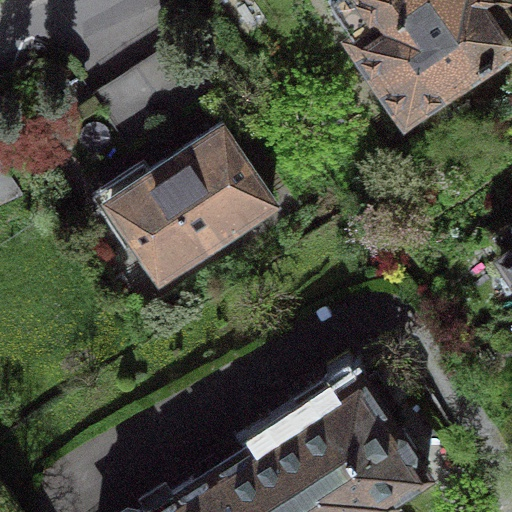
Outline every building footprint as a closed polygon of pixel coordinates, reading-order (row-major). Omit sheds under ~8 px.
[(335,0),(406,109),(511,40),(511,19),(499,0),(335,0)] [(137,63),(95,91),(128,141),(212,86),(179,36),(137,63)] [(166,157),(111,194),(160,270),(272,197),(222,120),(166,157)] [(0,203),(21,194),(0,161),(0,203)] [(511,268),(511,242),(500,250),(511,268)] [(296,420),(222,468),(250,511),(368,511),(393,496),(391,493),(427,469),(362,366),(291,412),(296,420)] [(250,511),(222,468),(198,483),(193,475),(135,511),(250,511)]
